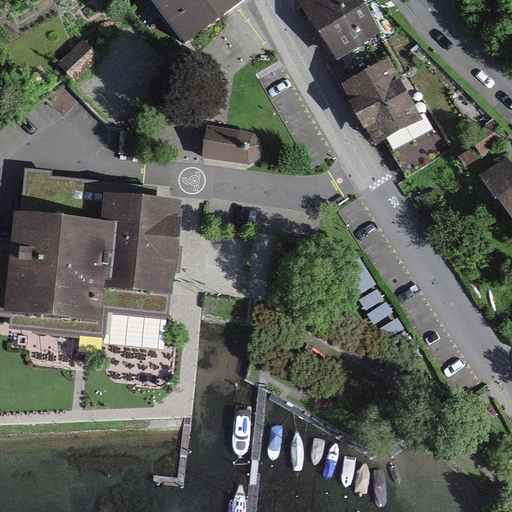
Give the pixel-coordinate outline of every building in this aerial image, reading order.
[(163,0),(195,43),(254,0),(163,0)] [(302,0),(299,2),(338,65),(380,38),(362,0),(302,0)] [(125,24),(104,43),(133,74),(154,55),(125,24)] [(390,62),(345,87),(378,146),(423,122),(390,62)] [(254,134),(208,128),(203,161),(250,167),(261,158),(263,146),(254,134)] [(511,160),(485,177),(511,217),(511,160)] [(0,237),(0,316),(7,317),(5,332),(103,342),(106,314),(170,320),(181,204),(167,203),(168,190),(52,179),(52,173),(25,170),(18,239),(0,237)]
